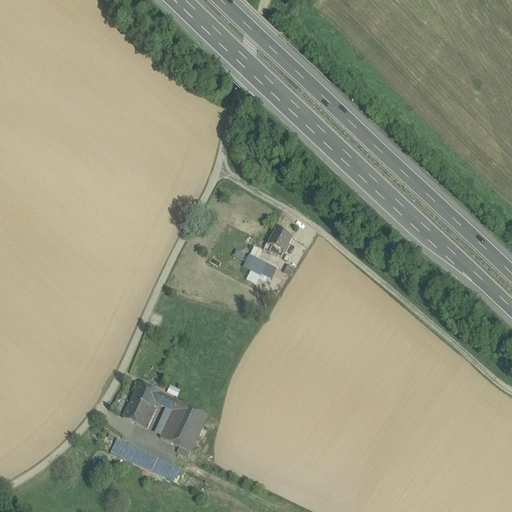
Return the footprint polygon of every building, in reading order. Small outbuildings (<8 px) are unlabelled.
[(292,239),(277,231),(269,247),(272,249),(269,254),(281,260),(284,255),(285,255),(289,246),(292,239)] [(242,262),(246,255),(236,251),(233,258),(242,262)] [(261,275),(266,266),(250,258),(248,261),(246,266),(244,269),(253,274),(248,282),(256,286),(259,281),(267,286),(270,280),(266,278),(261,275)] [(266,266),(261,275),(266,278),(271,269),(266,266)] [(271,269),(266,278),(270,280),(271,281),(276,272),(271,269)] [(160,394),(139,384),(132,400),(153,410),(155,406),(160,394)] [(177,396),(179,391),(171,388),(169,393),(177,396)] [(188,407),(160,395),(160,394),(155,406),(158,408),(159,407),(173,413),(160,440),(170,445),(188,407)] [(153,410),(132,400),(123,419),(147,430),(156,411),(153,410)] [(188,407),(170,445),(179,449),(190,454),(208,416),(188,407)] [(145,454),(130,447),(125,456),(140,463),(145,454)] [(190,454),(179,449),(177,454),(188,459),(190,454)] [(173,467),(145,454),(140,463),(137,468),(166,481),(173,467)] [(140,463),(125,456),(122,461),(137,468),(140,463)]
